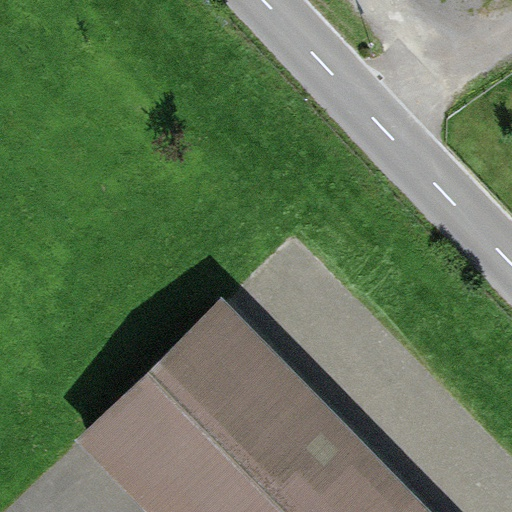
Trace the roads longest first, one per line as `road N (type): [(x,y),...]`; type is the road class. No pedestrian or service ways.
road 1 (tertiary): [(511,263),(265,0)]
road 2 (track): [(511,42),(383,127)]
